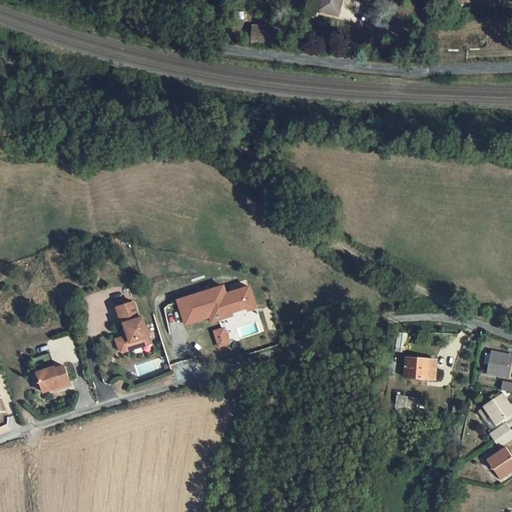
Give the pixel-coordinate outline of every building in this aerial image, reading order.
[(322,0),(320,11),(334,14),(338,0),(322,0)] [(284,33),(253,30),(252,43),(282,47),(284,33)] [(257,311),(250,290),(227,297),(224,289),(179,303),(187,326),(211,319),(213,325),(234,318),(233,315),(248,310),(249,313),(257,311)] [(117,342),(120,353),(132,348),(131,345),(139,342),(140,346),(150,343),(143,320),(140,321),(135,305),(117,310),(123,327),(125,327),(129,338),(127,339),(117,342)] [(217,348),(229,345),(225,327),(212,330),(217,348)] [(408,334),(399,333),(396,352),(405,353),(408,334)] [(54,364),(77,356),(70,335),(47,342),(54,364)] [(120,353),(124,354),(152,345),(150,343),(140,346),(139,342),(131,345),(132,348),(120,353)] [(511,366),(511,355),(492,351),(487,375),(510,380),(511,366)] [(437,361),(407,358),(405,378),(435,380),(437,361)] [(396,362),(390,361),(388,377),(394,378),(396,362)] [(56,369),(38,374),(45,393),(71,384),(66,368),(57,370),(56,369)] [(511,383),(503,381),(500,390),(511,392),(511,383)] [(511,406),(503,393),(483,407),(496,427),(511,415),(511,406)] [(418,398),(397,395),(396,406),(416,409),(418,398)] [(416,409),(396,406),(395,411),(416,415),(416,409)] [(483,407),(478,411),(484,420),(489,416),(483,407)] [(506,423),(489,434),(494,442),(511,430),(506,423)] [(511,431),(511,430),(494,442),(500,449),(511,440),(511,431)] [(511,455),(506,447),(487,461),(499,481),(511,472),(511,455)]
